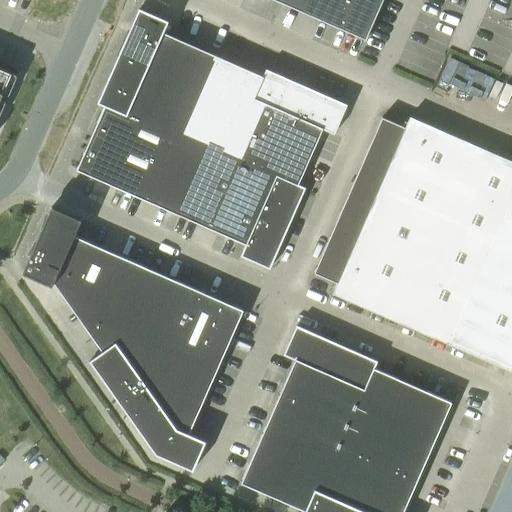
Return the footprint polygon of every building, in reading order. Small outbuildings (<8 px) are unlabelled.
[(273,0),(302,12),(306,0),(273,0)] [(306,0),(302,12),(365,40),(382,0),(306,0)] [(167,22),(139,9),(98,102),(104,105),(127,115),(128,112),(127,111),(128,110),(162,33),(167,22)] [(263,77),(162,33),(128,110),(128,112),(127,115),(104,105),(76,170),(246,245),(247,245),(277,177),(297,186),(298,185),(322,129),(253,98),(263,77)] [(0,97),(11,74),(0,68),(0,97)] [(253,98),(322,129),(333,133),(346,105),(266,70),(263,77),(253,98)] [(511,161),(410,117),(405,128),(382,118),(314,273),(337,283),(332,294),(511,372),(511,161)] [(246,245),(241,256),(269,268),(304,188),(298,185),(297,186),(277,177),(247,245),(246,245)] [(53,282),(73,236),(80,220),(51,207),(22,273),(52,286),(53,282)] [(73,236),(53,282),(89,332),(90,335),(97,330),(128,260),(73,236)] [(185,285),(128,260),(97,330),(90,335),(105,362),(122,352),(131,365),(158,347),(185,285)] [(243,310),(185,285),(158,347),(215,372),(243,310)] [(371,367),(373,368),(376,361),(296,326),(284,354),(295,359),(290,369),(357,399),(371,367)] [(158,347),(131,365),(177,430),(188,434),(215,372),(158,347)] [(122,352),(105,362),(97,366),(156,454),(192,470),(205,442),(188,434),(177,430),(131,365),(122,352)] [(371,367),(357,399),(356,400),(436,436),(451,402),(373,368),(371,367)] [(290,369),(274,407),(341,436),(356,400),(357,399),(290,369)] [(356,400),(341,436),(339,440),(419,475),(436,436),(356,400)] [(341,436),(274,407),(257,444),(324,474),(339,440),(341,436)] [(339,440),(324,474),(322,479),(397,511),(402,511),(419,475),(339,440)] [(324,474),(257,444),(241,483),(305,511),(307,511),(322,479),(324,474)] [(511,511),(511,466),(491,511),(511,511)] [(307,511),(305,511),(304,511),(397,511),(322,479),(307,511)]
